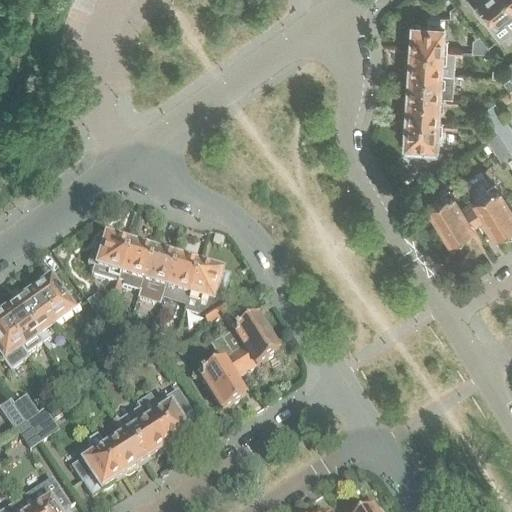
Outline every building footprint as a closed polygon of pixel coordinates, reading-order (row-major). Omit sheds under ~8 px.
[(511,8),(505,0),(477,0),(481,4),(473,10),(483,23),(484,22),(500,43),(511,33),(511,8)] [(443,52),(445,18),(428,17),(428,26),(413,25),(413,27),(411,30),(411,37),(412,40),(412,50),(443,52)] [(493,54),(480,36),(474,41),(473,53),(493,54)] [(442,76),(443,52),(412,50),(411,59),(409,63),(409,69),(410,73),(411,74),(442,76)] [(409,98),(440,100),(442,76),(411,74),(410,83),(407,87),(407,93),(409,97),(409,98)] [(408,122),(439,124),(440,100),(409,98),(408,107),(406,110),(406,117),(407,121),(408,122)] [(457,107),(458,102),(458,100),(448,99),(447,106),(457,107)] [(511,152),(511,128),(497,105),(496,103),(484,111),(494,127),(499,134),(511,153),(511,152)] [(437,150),(439,124),(408,122),(407,131),(405,134),(404,141),(406,145),(405,155),(436,158),(437,150)] [(457,132),(458,125),(446,123),(446,130),(457,132)] [(499,134),(494,127),(479,126),(478,127),(477,134),(483,143),(484,143),(485,143),(488,141),(499,134)] [(511,154),(511,153),(499,134),(488,141),(501,162),(511,154)] [(511,227),(511,208),(488,170),(484,173),(489,181),(485,184),(489,191),(474,200),(487,220),(498,237),(511,227)] [(487,220),(474,200),(462,207),(443,177),(438,180),(445,192),(442,194),(444,198),(430,207),(452,243),(487,220)] [(372,243),(365,231),(357,236),(364,248),(372,243)] [(114,295),(128,247),(119,245),(117,241),(110,239),(107,241),(105,240),(100,255),(92,252),(86,269),(94,272),(92,279),(107,284),(108,282),(113,284),(110,294),(114,295)] [(141,288),(152,255),(150,254),(148,251),(141,249),(138,250),(128,247),(114,295),(119,297),(121,289),(139,295),(140,292),(141,288)] [(165,295),(176,262),(173,261),(171,258),(164,256),(161,257),(152,255),(141,288),(165,295)] [(188,302),(198,269),(196,268),(194,265),(187,263),(184,264),(176,262),(165,295),(164,298),(163,298),(160,309),(166,311),(168,303),(183,308),(185,307),(187,302),(188,302)] [(224,296),(229,278),(219,275),(217,272),(210,270),(207,271),(198,269),(188,302),(212,310),(217,294),(224,296)] [(63,304),(49,283),(47,285),(43,284),(38,288),(38,292),(32,296),(55,326),(80,309),(71,298),(63,304)] [(55,326),(32,296),(15,308),(42,347),(48,355),(52,352),(46,344),(49,341),(44,334),(55,326)] [(108,314),(97,298),(87,304),(86,305),(103,329),(108,314)] [(189,318),(192,307),(186,305),(185,307),(183,316),(189,318)] [(222,320),(226,317),(219,307),(201,320),(209,330),(222,320)] [(42,347),(15,308),(0,318),(0,322),(21,352),(26,358),(42,347)] [(278,356),(255,321),(242,329),(239,326),(235,329),(226,317),(222,320),(233,334),(221,342),(244,378),(278,356)] [(21,352),(0,322),(0,359),(10,374),(28,362),(26,358),(21,352)] [(123,343),(117,334),(110,338),(117,347),(123,343)] [(244,401),(234,385),(244,378),(221,342),(210,348),(222,368),(200,382),(221,416),(244,401)] [(119,354),(111,343),(100,351),(108,362),(119,354)] [(173,369),(167,360),(157,367),(163,376),(173,369)] [(192,424),(195,422),(177,393),(156,407),(150,398),(136,407),(139,411),(140,411),(166,452),(175,446),(178,446),(184,442),(185,439),(197,431),(192,424)] [(39,419),(25,400),(13,408),(13,409),(27,428),(37,420),(39,419)] [(27,428),(13,409),(3,415),(17,435),(18,434),(27,428)] [(166,452),(140,411),(139,411),(117,425),(122,432),(125,436),(144,466),(153,460),(156,460),(162,456),(163,453),(166,452)] [(50,439),(37,420),(27,428),(39,447),(50,439)] [(122,432),(117,425),(115,422),(111,425),(117,435),(122,432)] [(39,447),(27,428),(18,434),(17,435),(16,435),(29,454),(39,447)] [(144,466),(125,436),(104,450),(102,451),(121,480),(125,478),(128,479),(134,475),(135,472),(144,466)] [(121,480),(102,451),(104,450),(96,438),(87,445),(94,456),(71,470),(91,500),(102,493),(106,493),(112,489),(113,486),(121,480)] [(68,511),(70,511),(51,482),(16,504),(21,511),(68,511)] [(21,511),(16,504),(12,497),(7,502),(6,508),(7,511),(21,511)]
